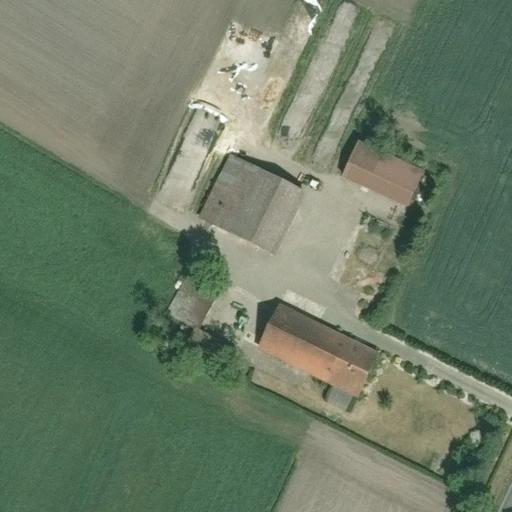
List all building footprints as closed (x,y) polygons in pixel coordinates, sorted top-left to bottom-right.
[(190,135),(182,146),(198,157),(205,146),(190,135)] [(360,146),(347,177),(408,204),(422,174),(360,146)] [(306,192),(235,156),(204,217),(275,253),(306,192)] [(223,286),(195,270),(168,315),(196,331),(223,286)] [(380,355),(286,307),(264,350),(357,398),(380,355)]
